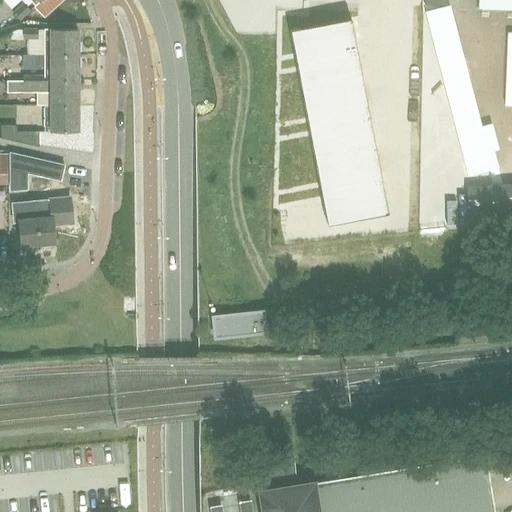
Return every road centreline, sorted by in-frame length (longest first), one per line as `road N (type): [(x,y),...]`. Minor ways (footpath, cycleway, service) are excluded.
road 1 (residential): [(99,0),(109,50),(97,249),(72,280),(0,294)]
road 2 (unclassified): [(180,358),(176,82),(156,0)]
road 3 (unknown): [(412,0),(406,268)]
road 4 (residential): [(182,511),(180,358)]
